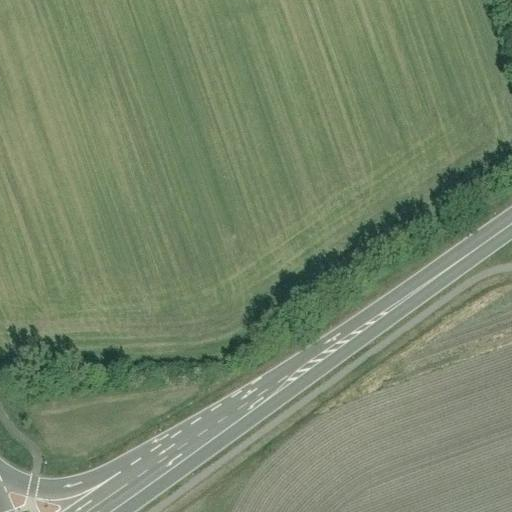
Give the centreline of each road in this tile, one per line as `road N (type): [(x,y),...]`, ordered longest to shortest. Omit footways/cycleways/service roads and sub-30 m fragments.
road 1 (secondary): [(136,489),(511,227)]
road 2 (secondary): [(136,489),(65,492),(0,477)]
